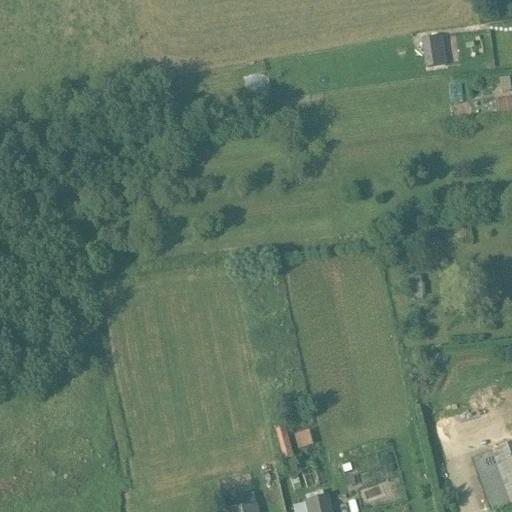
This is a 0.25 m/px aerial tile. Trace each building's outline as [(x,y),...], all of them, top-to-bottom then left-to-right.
[(425,70),(446,67),(442,38),(421,41),(425,70)] [(88,159),(78,161),(80,176),(91,174),(88,159)] [(55,169),(57,181),(66,180),(64,168),(55,169)] [(511,511),(511,445),(471,461),(488,511),(511,511)] [(295,492),(296,491),(302,490),(300,486),(297,475),(296,473),(289,475),(290,476),(295,492)] [(324,499),(307,503),(304,504),(305,505),(306,511),(332,511),(329,499),(329,498),(324,499)]
